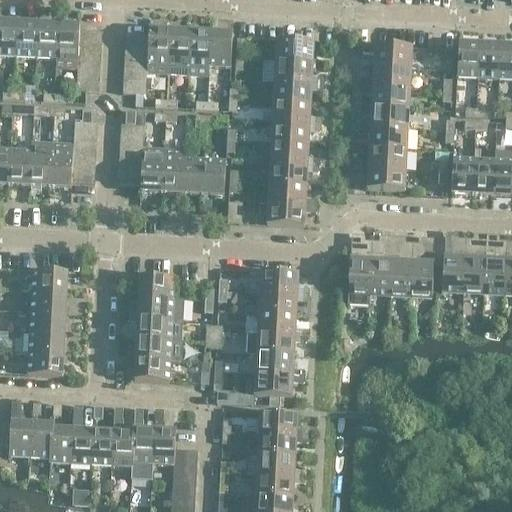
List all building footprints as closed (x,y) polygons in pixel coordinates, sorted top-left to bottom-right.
[(0,59),(16,60),(17,25),(0,24),(0,59)] [(16,60),(36,62),(38,26),(17,25),(16,60)] [(38,26),(36,62),(56,63),(58,28),(38,26)] [(80,29),(63,28),(58,28),(56,63),(56,71),(77,72),(77,71),(78,59),(79,47),(79,35),(80,29)] [(149,38),(148,50),(147,62),(147,74),(147,76),(168,77),(170,33),(149,32),(149,38)] [(191,34),(170,33),(168,77),(188,78),(189,70),(191,34)] [(191,34),(189,70),(188,78),(209,79),(209,71),(211,36),(191,34)] [(79,47),(101,48),(102,36),(79,35),(79,47)] [(211,36),(209,71),(230,72),(232,37),(211,36)] [(125,49),(148,50),(149,38),(126,37),(125,49)] [(276,44),(275,65),(313,67),(313,54),(324,55),(325,53),(326,48),(326,47),(276,44)] [(457,81),(478,82),(480,47),(459,46),(457,81)] [(101,48),(79,47),(78,59),(101,60),(101,48)] [(499,84),(500,48),(480,47),(478,82),(499,84)] [(511,84),(511,48),(500,48),(499,84),(511,84)] [(148,50),(125,49),(124,61),(147,62),(148,50)] [(373,71),(411,73),(412,51),(362,49),(362,50),(362,55),(364,57),(374,57),(373,71)] [(245,53),(237,52),(236,63),(244,64),(245,53)] [(453,65),(454,54),(446,53),(445,64),(453,65)] [(77,71),(100,72),(101,60),(78,59),(77,71)] [(147,62),(124,61),(124,73),(147,74),(147,62)] [(244,64),(236,63),(236,74),(244,75),(244,64)] [(275,65),(274,86),(323,88),(324,83),(322,81),(312,81),(313,67),(275,65)] [(77,83),(100,84),(100,72),(77,71),(77,72),(77,83)] [(360,90),(410,93),(411,73),(373,71),(373,84),(362,83),(361,85),(360,90)] [(147,74),(124,73),(123,85),(146,86),(147,76),(147,74)] [(76,95),(97,96),(99,96),(100,84),(77,83),(76,95)] [(443,94),(452,95),(453,84),(444,83),(443,94)] [(123,97),(129,98),(145,99),(146,86),(123,85),(123,97)] [(273,106),(310,108),(311,95),(322,95),(323,94),(323,88),(274,86),(273,106)] [(24,95),(14,94),(14,102),(34,103),(35,88),(25,88),(24,95)] [(371,111),(409,113),(410,93),(360,90),(360,96),(362,97),(372,98),(371,111)] [(229,104),(238,104),(238,93),(230,93),(229,104)] [(2,102),(14,102),(14,94),(2,94),(2,102)] [(452,95),(443,94),(443,106),(451,106),(452,95)] [(54,106),(55,98),(44,98),(44,106),(54,106)] [(66,99),(63,99),(55,98),(54,106),(66,107),(66,99)] [(167,112),(167,104),(156,104),(155,112),(167,112)] [(167,104),(167,112),(178,113),(178,105),(167,104)] [(238,104),(229,104),(229,115),(237,116),(238,104)] [(207,115),(208,106),(196,105),(196,114),(207,115)] [(208,106),(207,115),(218,115),(219,107),(208,106)] [(272,127),(321,129),(322,124),(320,122),(310,121),(310,108),(273,106),(272,127)] [(1,117),(13,117),(13,109),(1,108),(1,117)] [(13,117),(34,118),(34,110),(13,109),(13,117)] [(54,111),(34,110),(34,118),(54,119),(54,111)] [(54,111),(54,119),(65,120),(66,112),(54,111)] [(358,131),(408,134),(409,113),(371,111),(370,125),(360,124),(358,126),(358,131)] [(476,121),(477,112),(466,112),(465,120),(476,121)] [(477,112),(476,121),(488,121),(488,113),(477,112)] [(135,116),(127,115),(126,129),(135,129),(135,116)] [(166,125),(166,117),(155,117),(155,125),(166,125)] [(166,117),(166,125),(177,126),(177,118),(166,117)] [(207,128),(207,119),(196,119),(195,127),(207,128)] [(207,119),(207,128),(218,128),(218,120),(207,119)] [(446,136),(455,136),(455,125),(447,124),(446,136)] [(476,134),(476,125),(465,125),(464,133),(476,134)] [(476,125),(476,134),(487,134),(488,126),(476,125)] [(98,127),(82,126),(75,126),(75,138),(97,139),(98,127)] [(271,147),(308,149),(309,136),(319,136),(321,135),(321,129),(272,127),(271,147)] [(121,141),(144,142),(144,130),(135,129),(126,129),(122,128),(121,141)] [(369,152),(407,154),(408,134),(358,131),(358,137),(359,138),(370,139),(369,152)] [(227,145),(236,145),(236,134),(228,133),(227,145)] [(455,136),(446,136),(445,147),(454,147),(455,136)] [(74,150),(97,151),(97,139),(75,138),(74,147),(74,150)] [(143,154),(143,150),(144,142),(121,141),(120,153),(143,154)] [(31,155),(29,189),(50,190),(52,156),(52,146),(32,145),(32,155),(31,155)] [(236,145),(227,145),(227,156),(235,157),(236,145)] [(50,190),(63,191),(71,192),(72,186),(72,174),(73,162),(74,157),(74,150),(74,147),(52,146),(52,156),(50,190)] [(270,167),(319,170),(319,164),(318,163),(308,162),(308,149),(271,147),(270,167)] [(73,162),(96,163),(97,151),(74,150),(74,157),(73,162)] [(141,195),(161,196),(164,151),(143,150),(143,154),(142,166),(142,178),(141,190),(141,195)] [(164,151),(161,196),(182,197),(184,163),(184,153),(164,151)] [(356,172),(406,174),(407,154),(369,152),(368,165),(358,165),(356,166),(356,172)] [(0,187),(9,188),(11,154),(0,153),(0,187)] [(143,154),(120,153),(120,165),(142,166),(143,154)] [(9,188),(29,189),(31,155),(11,154),(9,188)] [(72,174),(95,175),(96,163),(73,162),(72,174)] [(472,198),(474,163),(453,162),(451,197),(472,198)] [(182,197),(202,198),(204,164),(184,163),(182,197)] [(493,200),(494,164),(474,163),(472,198),(493,200)] [(204,164),(202,198),(224,200),(226,166),(204,164)] [(511,200),(511,165),(494,164),(493,200),(511,200)] [(142,166),(120,165),(119,177),(142,178),(142,166)] [(439,176),(448,177),(448,165),(440,165),(439,176)] [(269,188),(306,190),(307,176),(317,177),(319,175),(319,170),(270,167),(269,188)] [(405,196),(406,174),(356,172),(356,177),(357,179),(368,179),(367,194),(405,196)] [(95,175),(72,174),(72,186),(95,187),(95,175)] [(230,186),(238,186),(238,175),(231,175),(230,186)] [(448,177),(439,176),(439,187),(447,188),(448,177)] [(142,178),(119,177),(118,189),(141,190),(142,178)] [(238,186),(230,186),(229,197),(238,197),(238,186)] [(268,208),(317,211),(317,205),(316,203),(306,203),(306,190),(269,188),(268,208)] [(228,206),(228,215),(227,227),(241,228),(242,207),(228,206)] [(317,211),(268,208),(267,229),(304,231),(305,217),(315,218),(317,216),(317,211)] [(463,297),(466,242),(458,242),(455,261),(444,261),(442,296),(463,297)] [(483,298),(485,263),(475,262),(473,243),(466,242),(463,297),(483,298)] [(369,309),(369,299),(372,244),(365,244),(361,263),(350,263),(348,307),(369,309)] [(390,300),(391,265),(381,264),(379,245),(372,244),(369,299),(390,300)] [(504,299),(506,244),(499,244),(495,263),(485,263),(483,298),(504,299)] [(390,300),(410,301),(413,246),(406,246),(402,266),(391,265),(390,300)] [(420,247),(413,246),(410,301),(431,303),(433,267),(422,267),(420,247)] [(68,277),(34,275),(33,296),(67,298),(68,277)] [(297,292),(298,278),(262,276),(260,297),(310,300),(310,294),(309,292),(297,292)] [(139,302),(174,304),(175,283),(141,281),(139,302)] [(219,295),(227,295),(228,284),(220,284),(219,295)] [(205,305),(213,306),(214,294),(206,294),(205,305)] [(227,295),(219,295),(219,306),(227,306),(227,295)] [(66,318),(67,298),(33,296),(32,317),(66,318)] [(259,317),(296,319),(297,306),(308,306),(309,305),(310,300),(260,297),(259,317)] [(138,322),(173,324),(182,325),(183,304),(174,304),(139,302),(138,322)] [(213,306),(205,305),(205,316),(213,317),(213,306)] [(65,339),(66,318),(32,317),(30,337),(65,339)] [(295,332),(296,319),(259,317),(258,337),(258,338),(308,340),(308,335),(306,333),(295,332)] [(137,343),(171,344),(173,324),(138,322),(137,343)] [(206,341),(214,341),(215,330),(207,329),(206,341)] [(214,341),(222,341),(223,330),(215,330),(214,341)] [(64,359),(65,339),(30,337),(29,357),(64,359)] [(257,358),(294,360),(295,347),(306,347),(307,345),(308,340),(258,338),(258,337),(248,337),(247,357),(257,358)] [(213,352),(214,341),(206,341),(205,352),(213,352)] [(214,341),(213,352),(222,353),(222,341),(214,341)] [(136,363),(170,365),(171,344),(137,343),(136,363)] [(62,380),(63,365),(64,359),(29,357),(28,379),(62,380)] [(256,378),(305,381),(306,375),(304,374),(293,373),(294,360),(257,358),(256,378)] [(135,384),(169,386),(170,365),(136,363),(135,384)] [(215,376),(223,377),(224,366),(216,365),(215,376)] [(209,388),(210,377),(202,376),(201,387),(209,388)] [(223,377),(215,376),(214,387),(222,388),(223,377)] [(305,381),(256,378),(255,399),(275,400),(274,410),(284,410),(284,401),(292,401),(293,387),(304,388),(305,386),(305,381)] [(20,407),(12,407),(11,426),(10,450),(9,460),(31,461),(32,427),(21,427),(22,417),(20,417),(20,407)] [(41,419),(42,408),(34,408),(33,419),(41,419)] [(61,420),(62,409),(54,408),(53,420),(61,420)] [(71,468),(92,469),(94,434),(82,434),(83,421),(82,421),(83,410),(74,410),(73,433),(71,468)] [(102,422),(103,411),(95,411),(94,422),(102,422)] [(122,423),(123,412),(115,412),(115,423),(122,423)] [(143,425),(144,413),(135,413),(135,424),(143,425)] [(175,454),(176,434),(165,434),(163,426),(164,414),(156,414),(155,433),(153,468),(174,469),(175,466),(175,454)] [(259,439),(309,441),(309,435),(308,434),(296,433),(297,419),(260,417),(259,439)] [(0,425),(0,449),(10,450),(11,426),(0,425)] [(223,436),(231,437),(231,425),(223,425),(223,436)] [(32,427),(31,461),(50,462),(51,463),(53,432),(54,433),(54,428),(32,427)] [(73,433),(54,433),(53,432),(51,463),(50,462),(50,466),(71,468),(73,433)] [(155,433),(150,433),(133,432),(133,436),(134,436),(133,467),(153,468),(155,433)] [(94,434),(92,469),(113,470),(114,435),(94,434)] [(134,436),(133,436),(114,435),(113,470),(133,471),(133,467),(134,436)] [(231,437),(223,436),(222,447),(230,448),(231,437)] [(249,477),(256,477),(258,437),(251,436),(249,477)] [(258,459),(295,461),(296,447),(307,447),(308,446),(309,441),(259,439),(258,459)] [(175,466),(197,467),(198,455),(175,454),(175,466)] [(257,479),(307,482),(307,476),(305,474),(294,474),(295,461),(258,459),(257,479)] [(175,466),(174,469),(174,478),(197,479),(197,467),(175,466)] [(221,477),(229,477),(229,466),(221,466),(221,477)] [(229,477),(221,477),(220,488),(228,488),(229,477)] [(197,479),(174,478),(173,490),(196,491),(197,479)] [(256,499),(293,501),(294,487),(305,488),(306,487),(307,482),(257,479),(256,499)] [(196,491),(173,490),(173,503),(195,503),(196,491)] [(255,511),(292,511),(293,501),(256,499),(255,511)] [(194,511),(195,503),(173,503),(172,511),(194,511)]
